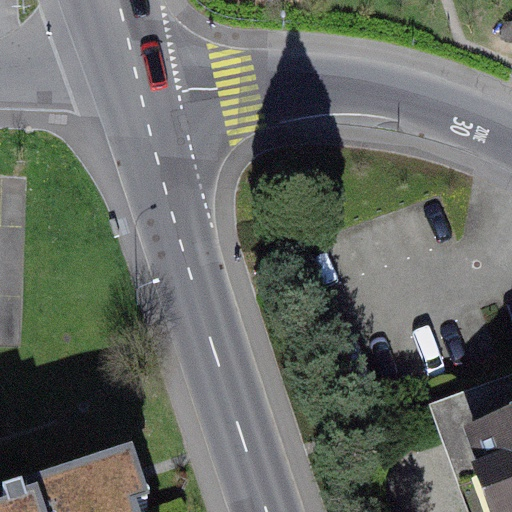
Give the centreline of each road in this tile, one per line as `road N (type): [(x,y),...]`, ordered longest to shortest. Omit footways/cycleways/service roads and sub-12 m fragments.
road 1 (secondary): [(271,511),(137,87)]
road 2 (residential): [(511,145),(416,107),(333,92),(137,87)]
road 3 (residential): [(0,75),(137,87)]
